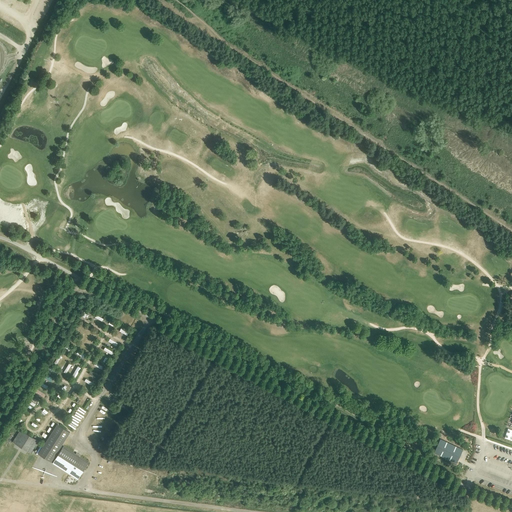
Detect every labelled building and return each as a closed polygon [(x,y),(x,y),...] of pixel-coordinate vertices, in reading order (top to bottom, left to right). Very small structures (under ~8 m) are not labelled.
[(122,327),(119,331),(128,335),(130,331),(122,327)] [(116,346),(119,342),(111,337),(108,341),(116,346)] [(104,349),(113,354),(115,350),(106,345),(104,349)] [(87,377),(85,381),(94,386),(96,382),(87,377)] [(102,407),(100,411),(106,413),(107,410),(108,410),(110,407),(105,405),(104,408),(102,407)] [(73,417),(68,424),(75,429),(80,422),(73,417)] [(38,454),(51,462),(70,432),(57,424),(38,454)] [(13,442),(31,453),(39,440),(21,429),(13,442)] [(440,439),(434,453),(457,463),(463,450),(440,439)] [(53,463),(78,479),(89,462),(64,446),(53,463)]
